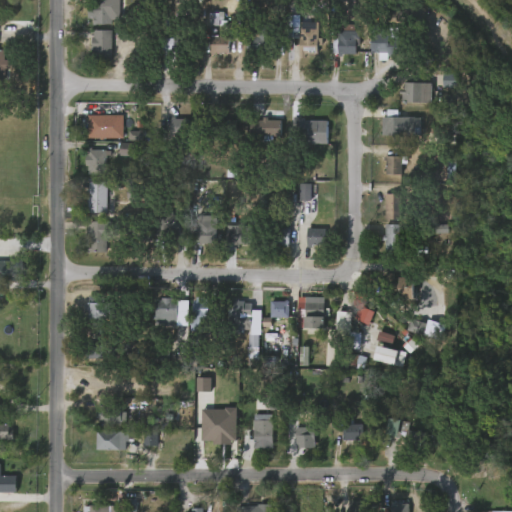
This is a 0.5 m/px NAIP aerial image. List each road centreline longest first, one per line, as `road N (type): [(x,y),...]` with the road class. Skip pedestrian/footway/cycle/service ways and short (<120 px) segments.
road 1 (residential): [(59,0),(67,276),(61,511)]
road 2 (residential): [(341,92),(359,103),(363,120),(363,258),(354,270),(67,276)]
road 3 (residential): [(61,482),(423,476)]
road 4 (residential): [(62,89),(395,92)]
